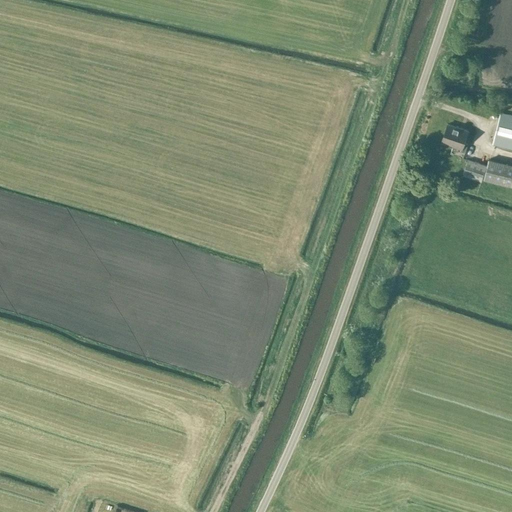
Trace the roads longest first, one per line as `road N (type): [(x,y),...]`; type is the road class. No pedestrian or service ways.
road 1 (track): [(406,0),(265,402),(213,511)]
road 2 (unclassified): [(261,511),(309,412),(450,0)]
